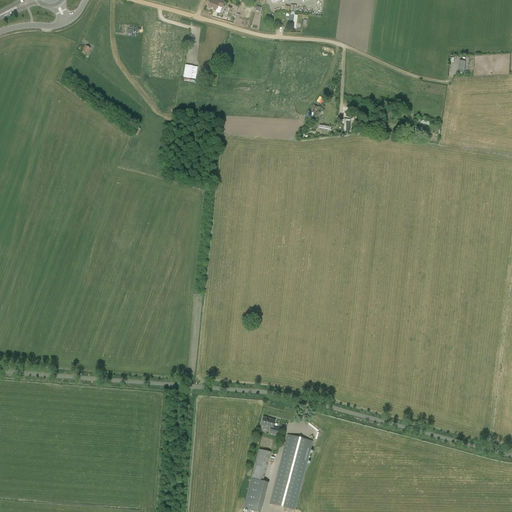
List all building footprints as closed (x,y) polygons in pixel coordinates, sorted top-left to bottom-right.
[(218,6),(222,8),(224,2),(221,0),(220,3),(211,0),(208,9),(215,12),(218,6)] [(235,15),(238,7),(230,4),(229,6),(235,8),(233,15),(235,15)] [(289,20),(293,21),(292,29),(296,29),(297,16),(290,15),(289,20)] [(185,65),(183,77),(190,78),(192,67),(185,65)] [(380,105),(393,110),(394,105),(384,101),(384,103),(381,102),(380,105)] [(273,428),(275,420),(263,417),(261,426),(270,429),(269,434),(277,436),(279,429),(273,428)] [(295,510),(313,441),(287,435),(269,504),(295,510)] [(263,482),(271,453),(259,449),(251,479),(263,482)] [(264,482),(263,482),(251,479),(243,508),(256,511),(264,482)]
